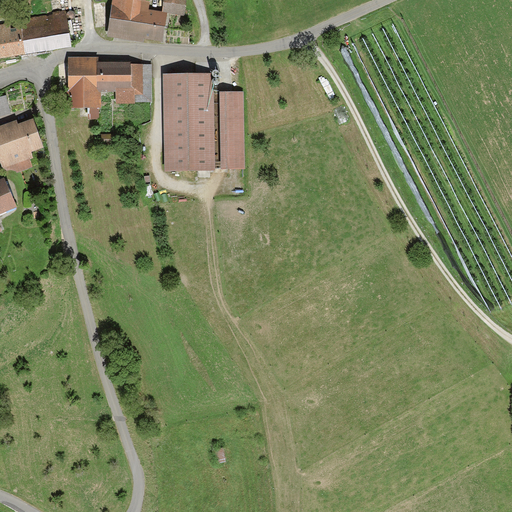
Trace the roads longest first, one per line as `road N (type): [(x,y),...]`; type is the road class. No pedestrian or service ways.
road 1 (unclassified): [(38,66),(98,357),(132,452),(131,511)]
road 2 (track): [(310,34),(445,278),(511,342)]
road 3 (unclassified): [(384,0),(279,45),(91,48),(38,66)]
